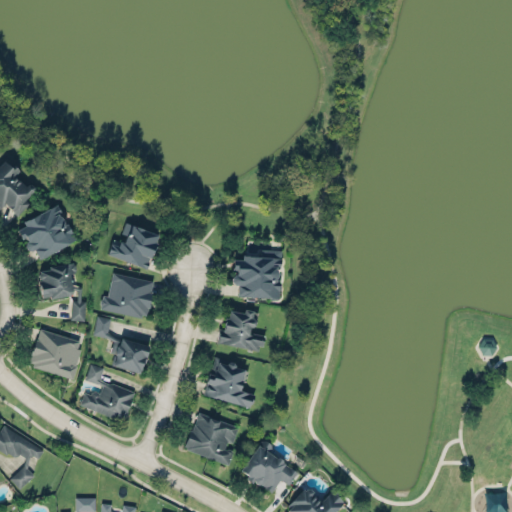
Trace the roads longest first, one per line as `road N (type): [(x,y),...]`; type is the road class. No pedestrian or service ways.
road 1 (tertiary): [(237,511),(72,423),(0,366)]
road 2 (residential): [(145,459),(177,371),(195,258)]
road 3 (residential): [(0,351),(16,312),(16,258),(0,239)]
